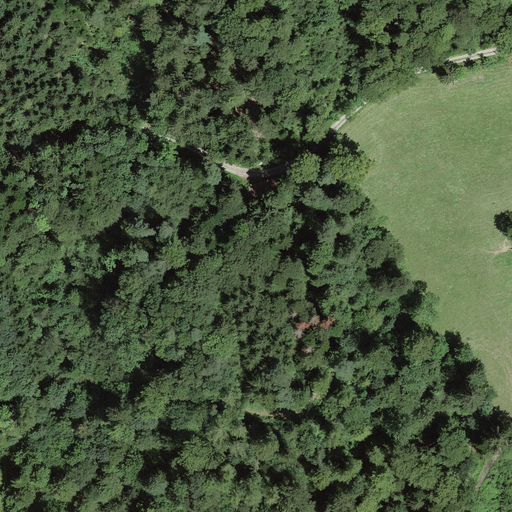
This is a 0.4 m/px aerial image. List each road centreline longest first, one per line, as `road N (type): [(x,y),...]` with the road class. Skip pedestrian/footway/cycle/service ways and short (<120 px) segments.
road 1 (track): [(511,47),(425,67),(373,97),(313,152),(266,173),(221,164),(142,127),(108,127),(0,157)]
road 2 (track): [(0,484),(20,433),(82,374),(127,373),(255,408),(301,409)]
